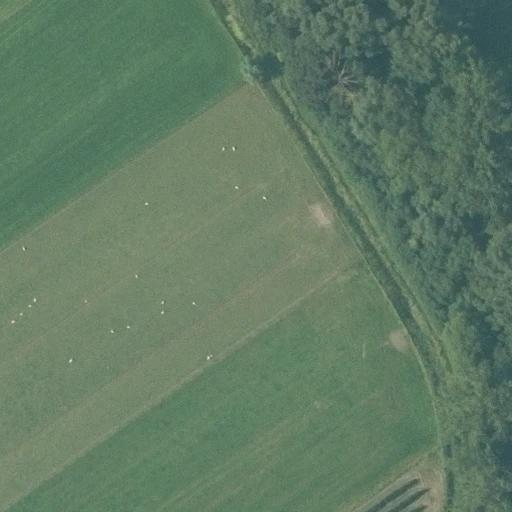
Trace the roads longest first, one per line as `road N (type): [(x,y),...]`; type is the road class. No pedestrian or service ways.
road 1 (track): [(457,511),(441,382),(427,340),(215,0)]
road 2 (track): [(511,229),(414,0)]
